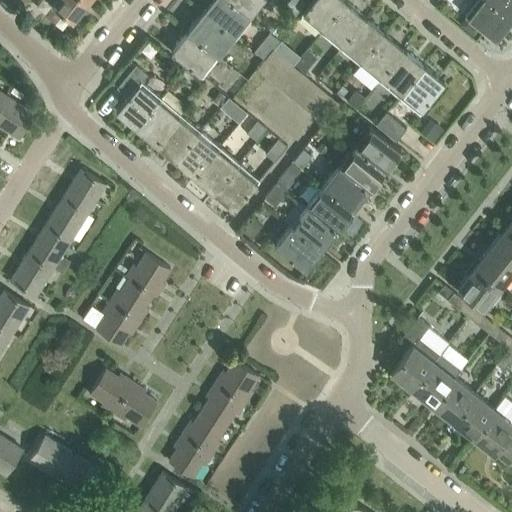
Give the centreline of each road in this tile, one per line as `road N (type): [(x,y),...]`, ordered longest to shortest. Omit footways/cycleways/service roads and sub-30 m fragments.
road 1 (residential): [(66,105),(256,272),(356,317)]
road 2 (residential): [(356,317),(365,265),(507,83)]
road 3 (residential): [(476,511),(336,404)]
road 4 (residential): [(507,83),(405,0)]
road 5 (residential): [(265,511),(336,404)]
road 6 (residential): [(0,212),(66,105)]
road 7 (residential): [(63,94),(139,0)]
